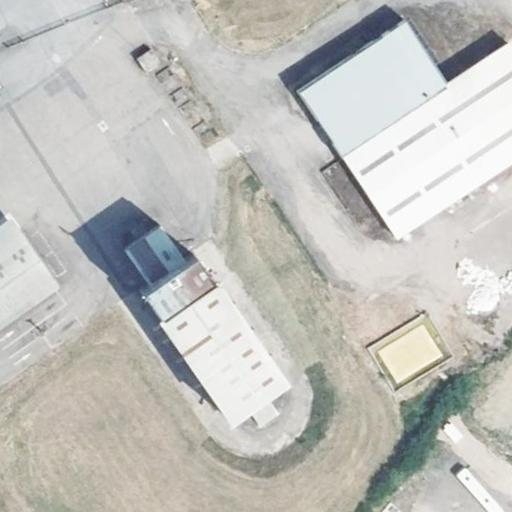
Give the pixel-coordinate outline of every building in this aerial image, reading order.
[(450,79),(408,17),(300,90),(398,235),(511,158),(511,45),(508,40),(450,79)] [(149,49),(136,58),(145,73),(159,64),(149,49)] [(0,212),(0,242),(21,228),(7,208),(0,212)] [(147,280),(183,256),(160,221),(124,246),(147,280)] [(21,228),(0,242),(0,322),(58,284),(21,228)] [(282,382),(192,250),(183,256),(147,280),(140,285),(229,418),(282,382)] [(378,351),(396,383),(442,356),(423,323),(399,337),(400,338),(378,351)] [(259,427),(279,414),(271,403),(251,416),(259,427)]
